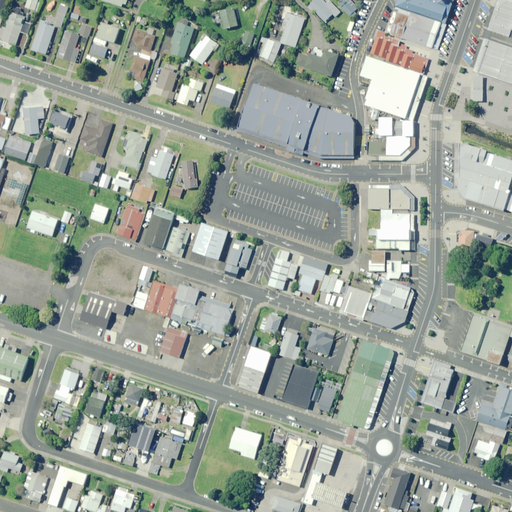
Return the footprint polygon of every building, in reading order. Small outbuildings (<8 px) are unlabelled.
[(37,0),(27,0),(25,7),(35,10),(37,0)] [(327,5),(322,0),(314,0),(309,6),(325,21),(332,14),(335,17),(340,12),(330,2),(327,5)] [(453,0),(396,0),(396,2),(443,18),(447,19),(453,0)] [(511,27),(511,0),(496,0),(494,6),(487,28),(509,36),(511,27)] [(353,8),(347,2),(341,7),(352,19),(357,14),(355,12),(358,9),(355,6),(353,8)] [(443,18),(396,2),(386,31),(432,47),(443,18)] [(68,8),(59,5),(52,24),(61,27),(68,8)] [(14,6),(12,12),(5,30),(1,28),(0,29),(0,39),(16,45),(21,32),(27,34),(31,24),(24,22),(25,17),(23,16),(24,13),(21,12),(22,8),(14,6)] [(238,25),(233,8),(219,12),(223,29),(238,25)] [(305,19),(287,13),(283,25),(286,26),(281,42),(296,47),(305,19)] [(54,27),(40,22),(31,49),(46,54),(54,27)] [(120,29),(102,22),(97,36),(115,43),(120,29)] [(194,28),(177,23),(171,43),(173,44),(170,53),(184,58),(194,28)] [(92,28),(82,25),(79,33),(89,37),(92,28)] [(151,50),(157,31),(150,28),(148,34),(135,29),(132,40),(137,42),(136,47),(142,49),(141,53),(151,57),(155,58),(157,52),(151,50)] [(79,35),(65,30),(57,56),(75,63),(80,50),(75,48),(79,35)] [(378,30),(376,36),(391,40),(391,43),(398,45),(398,48),(412,52),(413,49),(406,47),(407,45),(399,42),(400,40),(384,35),(385,32),(378,30)] [(254,34),(244,32),(241,46),(250,48),(254,34)] [(202,64),(213,50),(215,51),(219,46),(207,36),(202,41),(201,40),(190,55),(202,64)] [(391,40),(376,36),(371,53),(386,57),(385,59),(401,64),(401,65),(424,72),(429,57),(412,52),(398,48),(398,45),(391,43),(391,40)] [(511,45),(489,38),(479,71),(511,81),(511,45)] [(281,44),(266,39),(260,56),(275,61),(281,44)] [(110,53),(106,52),(108,48),(93,44),(90,54),(103,57),(108,59),(110,53)] [(332,77),(336,65),(340,55),(316,46),(312,56),(301,52),(296,64),(332,77)] [(151,57),(141,53),(139,57),(134,56),(129,71),(136,73),(134,78),(143,81),(151,57)] [(422,73),(366,56),(361,74),(372,77),(364,103),(408,117),(422,73)] [(174,69),(165,66),(164,70),(161,69),(156,87),(163,89),(161,96),(173,100),(175,92),(172,91),(177,74),(173,72),(174,69)] [(483,75),(474,75),(474,99),(483,99),(483,75)] [(203,83),(191,79),(188,86),(183,85),(177,102),(188,105),(190,100),(194,101),(198,90),(201,91),(203,83)] [(353,116),(255,82),(240,125),(320,152),(352,152),(353,116)] [(236,90),(216,84),(210,102),(230,109),(236,90)] [(0,103),(2,99),(0,98),(0,130),(0,131),(1,129),(7,131),(11,118),(0,114),(0,103)] [(44,118),(43,107),(23,108),(25,134),(39,133),(38,119),(44,118)] [(52,110),(48,121),(60,126),(58,131),(65,133),(71,117),(52,110)] [(368,140),(368,153),(400,153),(411,143),(411,119),(383,119),(383,140),(368,140)] [(113,124),(101,120),(98,130),(85,125),(80,139),(90,143),(87,152),(101,157),(113,124)] [(128,131),(122,147),(124,148),(122,153),(126,154),(125,158),(119,156),(117,161),(136,168),(148,138),(128,131)] [(31,143),(10,136),(4,153),(25,160),(31,143)] [(53,143),(42,139),(37,155),(30,153),(27,162),(45,168),(49,156),(53,143)] [(511,210),(511,158),(486,151),(487,149),(460,140),(460,174),(459,175),(459,188),(465,196),(504,208),(511,210)] [(174,155),(159,150),(157,158),(151,157),(146,173),(166,179),(174,155)] [(70,158),(59,155),(54,170),(65,173),(70,158)] [(102,165),(91,161),(87,173),(81,171),(79,178),(93,183),(96,175),(98,176),(102,165)] [(197,178),(195,161),(182,162),(184,189),(198,187),(197,178)] [(129,174),(119,170),(116,179),(114,178),(112,183),(115,185),(113,190),(117,192),(119,185),(129,189),(133,180),(128,178),(129,174)] [(111,177),(103,174),(99,186),(107,189),(111,177)] [(155,190),(136,184),(131,198),(147,203),(148,200),(151,202),(155,190)] [(183,189),(173,186),(170,195),(180,198),(183,189)] [(401,188),(369,188),(369,208),(383,208),(410,208),(410,196),(401,188)] [(109,209),(95,204),(90,219),(104,223),(109,209)] [(146,212),(127,205),(117,232),(137,239),(146,212)] [(410,227),(410,213),(392,213),(392,208),(381,208),(381,227),(410,227)] [(174,216),(154,209),(142,242),(162,248),(174,216)] [(58,220),(33,211),(28,228),(32,229),(31,232),(34,233),(35,230),(52,236),(58,220)] [(71,213),(65,211),(61,221),(68,223),(71,213)] [(229,230),(203,221),(193,250),(219,259),(229,230)] [(172,222),(162,248),(182,255),(191,229),(172,222)] [(410,238),(410,227),(381,227),(377,227),(377,238),(410,238)] [(474,230),(461,229),(460,245),(471,246),(472,244),(473,244),(474,230)] [(482,234),(477,233),(474,242),(490,247),(493,238),(488,236),(488,234),(483,232),(482,234)] [(410,248),(410,238),(377,238),(377,248),(410,248)] [(249,243),(236,239),(235,242),(228,262),(226,268),(238,272),(240,266),(246,268),(253,249),(247,247),(249,243)] [(386,249),(372,249),(372,260),(369,259),(369,270),(385,270),(386,249)] [(328,264),(305,256),(299,272),(302,274),(297,288),(311,293),(316,278),(322,280),(328,264)] [(298,265),(277,258),(269,284),(283,289),(287,276),(294,278),(298,265)] [(401,260),(387,260),(387,271),(386,274),(383,273),(381,276),(389,279),(390,277),(399,278),(401,272),(401,264),(401,260)] [(125,268),(113,264),(110,273),(107,272),(104,283),(119,287),(125,268)] [(153,268),(143,265),(138,283),(147,286),(153,268)] [(344,281),(326,275),(321,290),(330,293),(331,290),(340,292),(344,281)] [(348,285),(340,309),(364,317),(364,318),(391,328),(405,321),(409,310),(404,308),(411,287),(389,279),(381,276),(379,276),(373,293),(348,285)] [(180,289),(153,280),(149,294),(144,309),(171,317),(177,297),(180,289)] [(182,284),(180,289),(177,297),(171,317),(225,334),(232,313),(229,308),(230,304),(199,294),(200,290),(182,284)] [(133,305),(144,309),(149,294),(137,290),(133,305)] [(127,303),(90,291),(80,320),(106,329),(112,311),(123,314),(127,303)] [(282,317),(270,313),(264,330),(276,334),(282,317)] [(511,328),(511,325),(475,313),(462,350),(487,359),(500,363),(503,353),(511,328)] [(188,333),(169,326),(160,351),(180,357),(188,333)] [(325,331),(314,327),(307,348),(328,355),(333,340),(324,336),(325,331)] [(299,335),(286,330),(278,354),(297,360),(301,348),(295,346),(299,335)] [(223,339),(214,336),(212,343),(221,346),(223,339)] [(391,348),(364,339),(337,419),(364,428),(391,348)] [(272,352),(251,345),(238,386),(258,393),(272,352)] [(26,357),(0,347),(0,374),(18,381),(26,357)] [(393,349),(391,348),(364,428),(366,428),(370,427),(394,352),(393,349)] [(319,371),(294,363),(282,399),(314,410),(321,389),(314,386),(319,371)] [(454,370),(437,364),(424,403),(441,408),(444,398),(454,370)] [(62,386),(70,389),(74,390),(80,372),(67,368),(61,386),(62,386)] [(105,372),(96,368),(91,380),(101,383),(105,372)] [(9,388),(0,384),(0,402),(4,404),(9,388)] [(144,390),(130,384),(123,401),(129,403),(127,408),(132,410),(134,405),(137,406),(144,390)] [(511,412),(511,389),(500,385),(493,404),(483,401),(477,420),(506,430),(511,412)] [(70,389),(62,386),(60,391),(57,390),(54,398),(66,402),(70,389)] [(336,390),(325,386),(317,407),(329,411),(336,390)] [(91,415),(90,417),(94,418),(94,416),(100,418),(107,395),(99,393),(97,399),(90,397),(88,404),(82,403),(80,411),(91,415)] [(456,402),(444,398),(441,408),(453,412),(456,402)] [(172,419),(175,413),(160,408),(162,403),(157,401),(150,422),(155,424),(157,419),(166,422),(167,418),(172,419)] [(77,409),(60,402),(53,419),(67,425),(70,417),(73,418),(77,409)] [(191,424),(193,424),(197,412),(187,409),(183,421),(191,424)] [(451,425),(431,419),(425,438),(432,440),(431,444),(447,449),(451,438),(447,436),(451,425)] [(191,424),(183,421),(181,427),(179,426),(177,436),(186,439),(190,426),(191,424)] [(94,425),(87,423),(78,448),(94,453),(99,437),(102,428),(98,427),(99,424),(95,423),(94,425)] [(114,435),(117,425),(109,423),(106,433),(114,435)] [(149,430),(136,425),(125,457),(123,463),(146,471),(147,467),(137,463),(140,455),(138,454),(144,435),(146,436),(149,430)] [(262,435),(235,427),(229,448),(241,451),(240,454),(254,459),(262,435)] [(182,445),(160,438),(156,452),(158,452),(155,460),(154,463),(169,468),(172,458),(177,459),(182,445)] [(298,440),(290,438),(281,466),(276,479),(300,487),(313,446),(306,443),(306,441),(299,438),(298,440)] [(500,443),(491,440),(490,444),(478,440),(474,452),(478,454),(477,456),(494,462),(500,443)] [(338,448),(323,443),(314,469),(323,472),(329,474),(338,448)] [(19,456),(4,452),(0,464),(0,469),(8,472),(9,468),(12,469),(20,472),(23,464),(17,463),(19,456)] [(72,482),(84,486),(88,475),(62,466),(56,484),(54,484),(48,504),(57,507),(64,486),(66,487),(68,480),(72,482)] [(410,503),(407,502),(409,496),(404,495),(411,474),(394,468),(391,477),(395,478),(385,505),(398,510),(399,508),(407,511),(410,503)] [(323,472),(314,469),(303,501),(312,504),(314,498),(319,482),(323,472)] [(27,489),(25,495),(25,497),(40,502),(48,478),(29,472),(24,488),(27,489)] [(79,501),(80,501),(86,486),(84,486),(72,482),(69,489),(68,489),(65,496),(67,497),(79,501)] [(348,492),(319,482),(314,498),(342,508),(348,492)] [(469,511),(471,511),(473,503),(473,502),(474,501),(470,500),(472,494),(457,488),(448,511),(469,511)] [(122,508),(123,506),(130,508),(135,495),(117,489),(110,509),(119,511),(124,511),(125,509),(122,508)] [(103,495),(91,491),(89,497),(85,495),(81,507),(95,511),(105,511),(108,506),(103,505),(101,510),(98,509),(103,495)] [(452,495),(442,491),(437,505),(447,509),(452,495)] [(276,496),(271,509),(281,511),(298,511),(301,504),(276,496)] [(74,511),(79,501),(67,497),(63,508),(74,511)]
